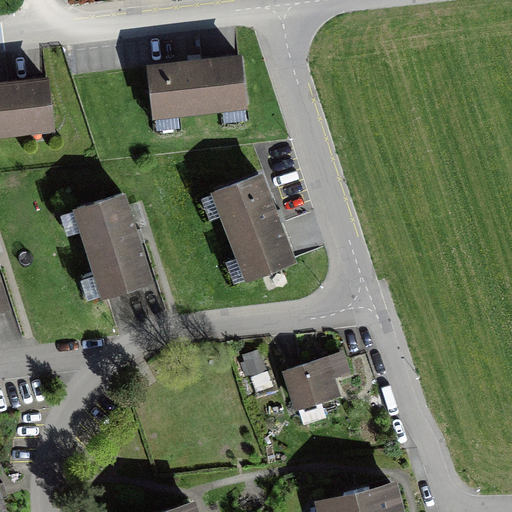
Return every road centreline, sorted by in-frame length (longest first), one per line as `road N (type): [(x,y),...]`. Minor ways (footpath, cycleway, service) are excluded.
road 1 (residential): [(277,5),(358,271),(356,290),(329,315),(158,335),(110,358),(71,412),(54,457),(51,511)]
road 2 (unclassified): [(277,5),(53,29)]
